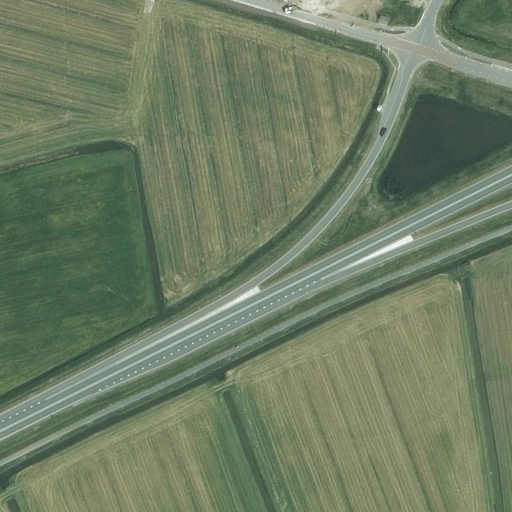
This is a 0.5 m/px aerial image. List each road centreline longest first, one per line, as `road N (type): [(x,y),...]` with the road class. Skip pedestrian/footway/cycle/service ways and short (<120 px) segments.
road 1 (trunk): [(416,50),(379,145),(305,243),(229,298),(43,397),(17,423)]
road 2 (trunk): [(289,286),(17,423)]
road 3 (trunk): [(511,175),(289,286)]
road 4 (trunk): [(289,286),(323,282),(511,205)]
road 5 (tertiary): [(416,50),(243,0)]
